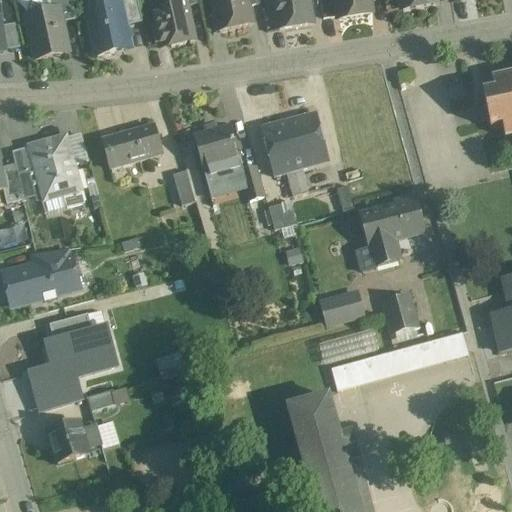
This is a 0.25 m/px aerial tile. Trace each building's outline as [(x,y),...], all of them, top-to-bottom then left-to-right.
[(70,0),(49,0),(52,13),(59,12),(62,25),(75,22),(70,0)] [(126,27),(133,26),(141,24),(136,0),(118,0),(120,6),(121,6),(122,6),(126,27)] [(194,40),(185,0),(149,0),(160,47),(166,46),(171,49),(185,46),(188,41),(194,40)] [(211,0),(212,1),(219,33),(252,26),(245,0),(211,0)] [(246,0),(248,8),(260,6),(259,0),(246,0)] [(274,0),(279,31),(287,30),(311,26),(307,0),(274,0)] [(371,13),(369,0),(335,0),(338,18),(345,17),(349,20),(359,19),(361,18),(365,14),(371,13)] [(400,0),(403,12),(435,6),(436,5),(434,0),(400,0)] [(127,32),(123,15),(123,14),(121,6),(89,13),(87,20),(96,58),(113,55),(113,52),(130,49),(129,41),(131,38),(129,33),(127,32)] [(35,62),(68,55),(62,25),(59,12),(52,13),(26,19),(35,62)] [(0,56),(19,54),(14,19),(0,21),(0,56)] [(511,75),(492,80),(494,92),(482,95),(490,129),(502,127),(505,139),(511,137),(511,75)] [(316,117),(292,123),(291,123),(263,130),(275,179),(328,166),(316,117)] [(110,171),(114,170),(162,156),(154,129),(103,144),(110,171)] [(195,141),(197,149),(203,171),(240,161),(235,143),(234,143),(231,131),(219,134),(218,134),(218,132),(216,132),(206,135),(206,137),(195,141)] [(81,193),(80,189),(65,138),(64,139),(64,140),(61,140),(31,149),(30,148),(29,149),(45,203),(81,193)] [(30,172),(25,153),(25,152),(24,151),(12,154),(17,175),(30,172)] [(203,171),(204,177),(208,192),(246,181),(240,161),(203,171)] [(23,203),(22,197),(22,196),(15,169),(0,172),(5,192),(4,192),(8,206),(23,203)] [(255,170),(253,170),(243,173),(246,181),(245,182),(247,191),(246,191),(249,203),(263,200),(255,170)] [(307,194),(306,188),(306,187),(302,173),(288,176),(293,198),(307,194)] [(186,174),(177,176),(173,177),(173,178),(182,211),(195,208),(186,174)] [(336,192),(340,206),(343,214),(354,211),(347,189),(336,192)] [(415,203),(388,210),(395,243),(424,235),(415,203)] [(275,233),(296,227),(297,227),(291,204),(268,210),(275,233)] [(399,259),(395,243),(388,210),(361,217),(368,244),(370,250),(357,254),(362,275),(375,271),(374,266),(399,259)] [(0,231),(0,239),(2,249),(29,242),(25,225),(0,231)] [(508,293),(510,301),(510,302),(511,310),(511,313),(491,318),(500,355),(511,352),(511,247),(486,253),(493,283),(493,284),(502,282),(505,294),(508,293)] [(69,261),(67,253),(32,258),(35,270),(46,267),(47,273),(73,266),(72,261),(69,261)] [(3,279),(11,309),(43,301),(44,305),(48,304),(57,301),(56,297),(80,291),(73,266),(47,273),(46,267),(35,270),(3,279)] [(328,328),(346,323),(347,323),(363,319),(356,296),(322,305),(328,328)] [(408,299),(403,300),(383,306),(391,335),(416,328),(409,299),(408,299)] [(53,324),(57,338),(98,327),(95,313),(53,324)] [(439,344),(444,361),(445,366),(469,360),(463,338),(439,344)] [(358,390),(404,378),(445,366),(439,344),(353,368),(358,390)] [(332,373),(335,385),(338,396),(358,390),(352,368),(332,373)] [(87,401),(98,398),(124,390),(119,373),(108,377),(106,372),(81,380),(87,401)] [(91,414),(95,413),(96,413),(111,408),(107,395),(88,401),(91,414)] [(359,511),(339,437),(333,414),(328,399),(288,410),(310,486),(309,487),(310,489),(308,492),(309,497),(310,498),(313,500),(313,502),(314,502),(316,511),(359,511)] [(95,429),(82,433),(81,433),(79,424),(47,434),(57,466),(88,457),(87,451),(101,447),(95,429)] [(376,511),(355,433),(339,437),(359,511),(376,511)] [(224,511),(257,511),(255,503),(224,511)]
